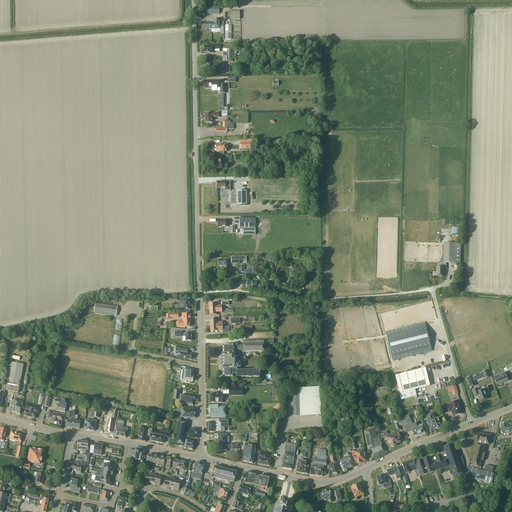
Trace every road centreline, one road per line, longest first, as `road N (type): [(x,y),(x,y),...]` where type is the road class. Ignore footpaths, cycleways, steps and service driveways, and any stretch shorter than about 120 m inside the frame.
road 1 (unclassified): [(201,458),(193,0)]
road 2 (unclassified): [(471,424),(431,289),(449,274)]
road 3 (tertiary): [(242,467),(317,482),(363,469)]
